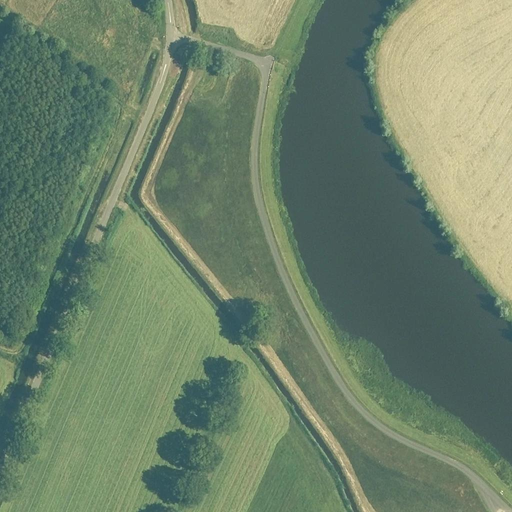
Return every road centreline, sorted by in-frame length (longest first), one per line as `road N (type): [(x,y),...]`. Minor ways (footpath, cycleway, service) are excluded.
road 1 (unclassified): [(510,511),(459,466),(379,426),(340,384),(288,286),(258,199),(254,150),(265,63),(170,37)]
road 2 (unclassified): [(0,468),(159,86),(170,37)]
